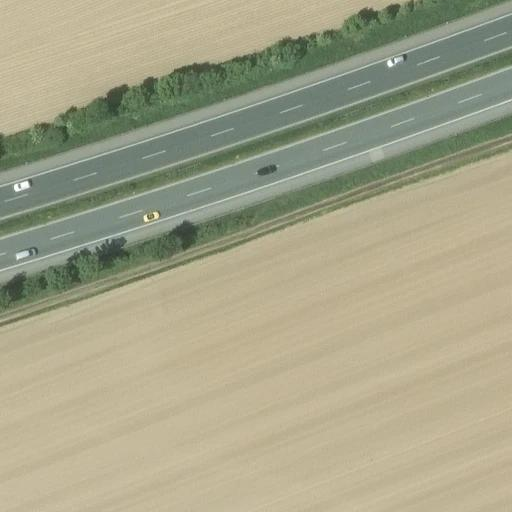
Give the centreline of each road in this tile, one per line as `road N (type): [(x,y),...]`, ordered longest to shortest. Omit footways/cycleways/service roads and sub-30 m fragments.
road 1 (track): [(0,320),(511,142)]
road 2 (motorway): [(511,43),(0,214)]
road 3 (motorway): [(0,266),(381,147),(511,97)]
